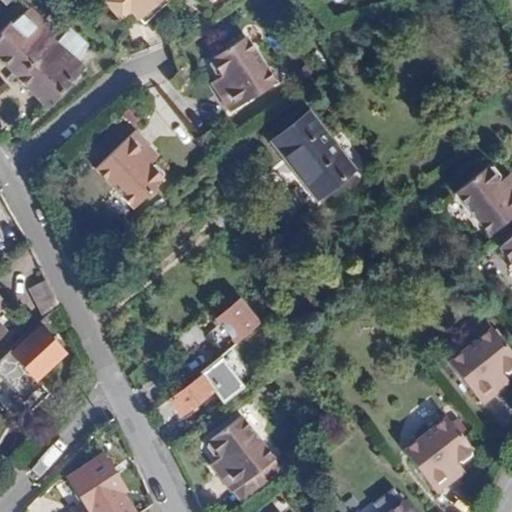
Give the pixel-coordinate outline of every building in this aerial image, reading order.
[(128,10),(119,0),(102,0),(101,2),(117,20),(128,10)] [(155,0),(119,0),(128,10),(136,18),(155,0)] [(42,21),(30,7),(12,24),(11,22),(0,31),(0,58),(13,73),(50,40),(55,35),(42,21)] [(50,40),(13,73),(45,109),(83,68),(77,62),(89,47),(67,29),(55,43),(50,40)] [(217,77),(225,80),(232,91),(223,97),(235,113),(277,84),(251,42),(215,66),(215,72),(217,77)] [(232,91),(225,80),(216,86),(223,97),(232,91)] [(308,117),(273,145),(320,203),(354,175),(308,117)] [(143,146),(150,140),(136,123),(98,157),(134,197),(163,170),(163,162),(156,154),(150,155),(143,146)] [(157,148),(150,140),(143,146),(150,155),(157,148)] [(511,186),(508,190),(501,181),(501,173),(498,169),(494,166),(489,165),(485,164),(455,188),(488,229),(511,210),(511,186)] [(511,174),(511,173),(501,181),(508,190),(511,186),(511,174)] [(511,235),(499,246),(511,263),(511,235)] [(45,281),(33,287),(43,307),(55,301),(45,281)] [(214,340),(222,351),(257,323),(239,299),(216,319),(218,323),(208,332),(214,340)] [(490,379),(497,373),(506,374),(511,368),(511,354),(491,327),(447,359),(480,401),(496,387),(490,379)] [(181,330),(170,339),(180,352),(191,343),(181,330)] [(61,356),(39,332),(0,368),(0,384),(20,406),(39,387),(34,380),(61,356)] [(212,359),(222,351),(214,340),(204,348),(212,359)] [(228,358),(207,373),(219,390),(227,400),(248,385),(228,358)] [(207,373),(172,400),(187,417),(219,390),(207,373)] [(504,382),(497,373),(490,379),(496,387),(504,382)] [(218,473),(243,505),(285,473),(243,417),(211,440),(209,444),(207,448),(209,451),(213,456),(219,456),(220,457),(226,465),(218,473)] [(444,472),(453,464),(459,466),(467,460),(466,450),(442,418),(401,451),(433,495),(451,481),(444,472)] [(211,466),(218,473),(226,465),(220,457),(219,456),(211,466)] [(98,511),(125,493),(103,460),(71,482),(89,511),(98,511)] [(460,474),(453,464),(444,472),(451,481),(460,474)] [(408,511),(401,502),(388,511),(408,511)]
